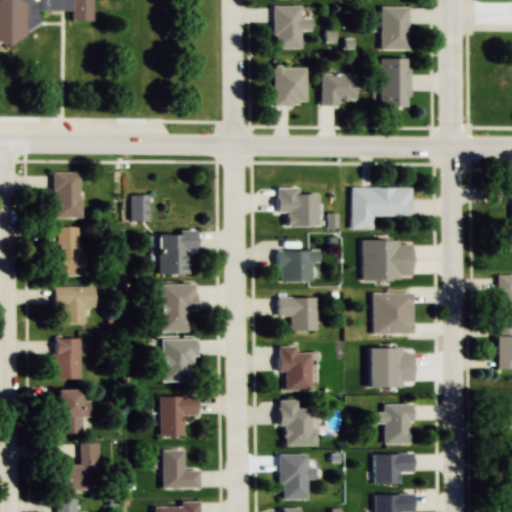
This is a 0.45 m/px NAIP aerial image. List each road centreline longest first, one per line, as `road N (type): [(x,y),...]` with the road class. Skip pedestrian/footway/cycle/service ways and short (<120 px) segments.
road 1 (secondary): [(454,511),(446,0)]
road 2 (residential): [(237,511),(229,0)]
road 3 (tertiary): [(446,149),(0,146)]
road 4 (residential): [(8,511),(6,146)]
